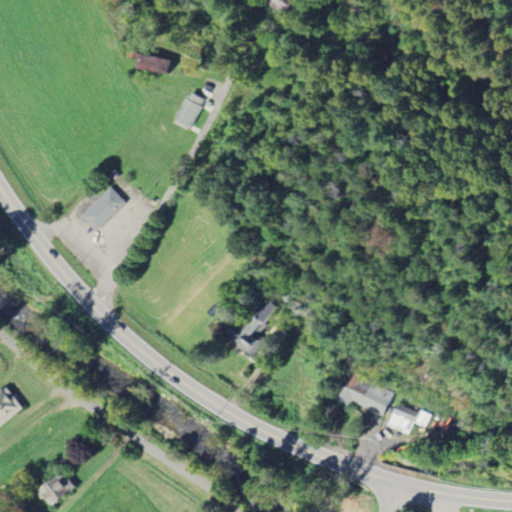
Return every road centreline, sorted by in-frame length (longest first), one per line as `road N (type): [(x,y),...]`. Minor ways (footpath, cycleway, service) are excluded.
road 1 (tertiary): [(0,184),(55,266),(116,330),(206,398),(326,458)]
road 2 (residential): [(0,332),(131,436),(214,488),(235,511)]
road 3 (tertiary): [(385,479),(511,501)]
